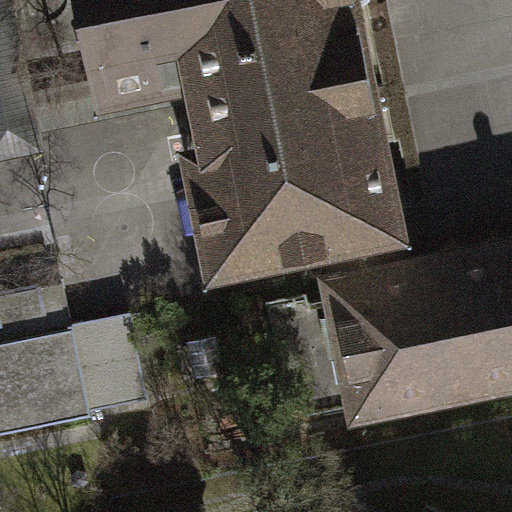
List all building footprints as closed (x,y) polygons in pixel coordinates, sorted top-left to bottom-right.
[(0,0),(0,151),(38,144),(35,130),(194,98),(189,71),(30,103),(9,0),(0,0)] [(394,216),(402,214),(358,0),(83,0),(100,84),(188,67),(189,71),(194,98),(201,130),(187,133),(212,253),(327,229),(394,216)] [(394,216),(327,229),(336,272),(403,258),(394,216)] [(336,272),(334,272),(326,282),(329,297),(310,300),(308,291),(266,299),(289,415),(350,403),(360,410),(511,379),(511,236),(403,258),(336,272)] [(42,283),(51,326),(73,321),(64,278),(42,283)] [(91,408),(149,397),(132,310),(73,321),(51,326),(42,283),(37,284),(38,285),(0,292),(0,430),(91,412),(91,408)]
